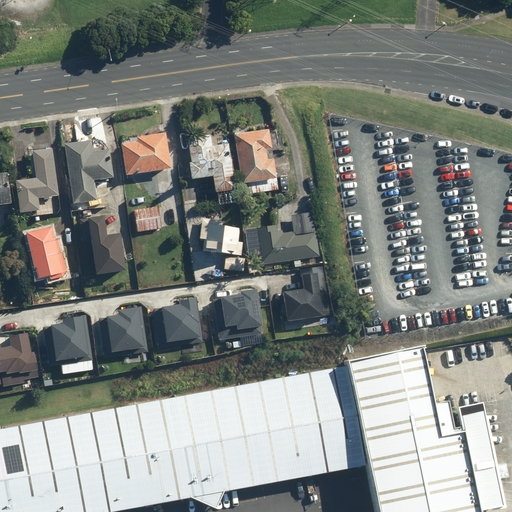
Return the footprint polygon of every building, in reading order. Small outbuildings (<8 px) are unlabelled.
[(239,183),(244,183),(245,194),(279,191),(278,180),(276,156),(269,157),(268,150),(273,149),(272,129),(235,132),(239,183)] [(121,140),(124,174),(170,170),(167,131),(136,134),(136,139),(121,140)] [(236,202),(234,188),(230,143),(214,144),(213,134),(213,133),(189,135),(193,178),(214,176),(215,185),(215,190),(218,190),(219,203),(236,202)] [(91,139),(64,143),(73,203),(98,199),(95,179),(114,176),(110,148),(93,151),(91,139)] [(58,195),(52,147),(31,150),(35,177),(16,179),(21,212),(40,210),(38,197),(44,197),(44,199),(50,198),(50,196),(58,195)] [(7,172),(0,172),(0,204),(11,203),(7,172)] [(159,205),(133,208),(136,233),(162,230),(159,205)] [(105,215),(80,219),(83,241),(91,240),(95,273),(126,269),(121,233),(107,234),(105,215)] [(200,217),(200,238),(204,238),(204,252),(243,253),(243,241),(241,241),(242,225),(223,224),(223,217),(200,217)] [(293,219),(294,232),(283,233),(283,228),(278,229),(278,224),(245,227),(248,264),(320,258),(318,230),(314,230),(313,217),(293,219)] [(67,272),(64,249),(58,250),(56,237),(55,226),(28,230),(34,269),(39,269),(40,276),(67,272)] [(245,256),(225,255),(224,270),(244,271),(245,256)] [(319,281),(326,280),(324,264),(298,268),(301,287),(281,290),(286,323),(324,317),(319,281)] [(258,287),(240,290),(240,294),(222,297),(212,298),(220,342),(230,340),(266,334),(258,287)] [(197,296),(178,298),(178,302),(151,306),(157,350),(176,347),(175,341),(203,337),(197,296)] [(116,351),(121,350),(144,348),(139,305),(117,307),(117,312),(98,314),(103,357),(116,356),(116,351)] [(61,321),(43,325),(50,367),(60,365),(62,375),(95,369),(85,314),(61,318),(61,321)] [(0,381),(0,382),(1,386),(26,383),(25,369),(39,368),(37,351),(32,351),(29,329),(9,331),(10,346),(0,346),(0,381)] [(423,344),(350,359),(351,363),(370,462),(380,511),(481,511),(480,508),(503,503),(482,401),(458,406),(462,424),(455,425),(449,398),(435,401),(423,344)] [(296,373),(315,472),(370,462),(351,363),(296,373)] [(241,383),(260,482),(315,472),(296,373),(241,383)] [(186,393),(207,503),(216,507),(224,489),(260,482),(241,383),(186,393)] [(131,404),(150,502),(190,495),(207,503),(186,393),(131,404)] [(76,414),(94,511),(97,511),(150,502),(131,404),(76,414)] [(21,424),(37,511),(94,511),(76,414),(21,424)] [(0,427),(0,511),(23,511),(24,511),(25,511),(37,511),(21,424),(0,427)]
